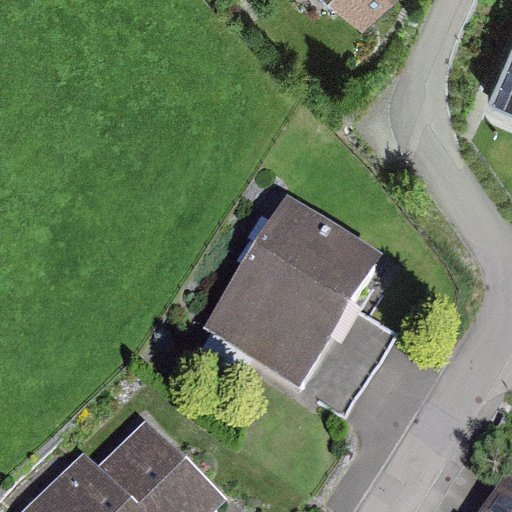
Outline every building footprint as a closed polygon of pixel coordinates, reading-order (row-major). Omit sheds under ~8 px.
[(326,0),(360,34),(395,0),(326,0)] [(511,55),(489,103),(511,114),(511,55)] [(420,318),(377,290),(401,254),(301,189),(289,207),(279,200),(266,220),(279,229),(224,312),(364,403),(420,318)] [(233,511),(154,426),(108,467),(96,454),(32,511),(233,511)] [(511,511),(511,493),(497,511),(511,511)]
